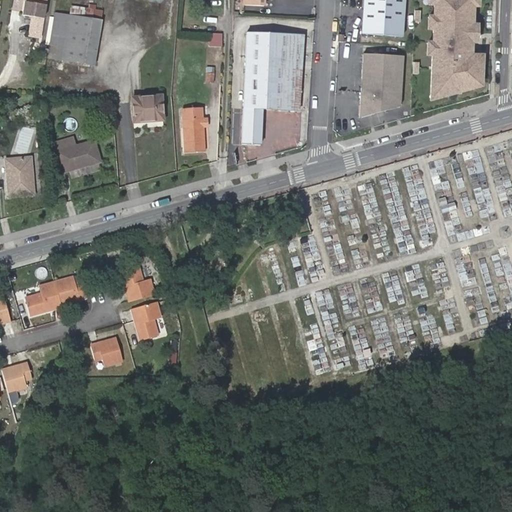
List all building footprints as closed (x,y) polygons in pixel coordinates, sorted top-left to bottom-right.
[(29,0),(28,0),(25,0),(23,15),(32,17),(29,36),(40,38),(46,0),(29,0)] [(403,34),(404,0),(364,0),(363,32),(403,34)] [(430,0),(427,93),(447,93),(468,88),(469,77),(476,78),(477,64),(472,63),(472,54),(467,54),(469,0),(430,0)] [(94,9),(75,6),(74,16),(93,19),(94,9)] [(103,11),(94,9),(93,19),(101,21),(103,11)] [(55,13),(50,42),(69,45),(74,16),(70,15),(55,13)] [(74,16),(69,45),(97,50),(101,21),(93,19),(74,16)] [(222,33),(210,33),(210,45),(222,46),(222,33)] [(264,108),(281,108),(285,35),(248,33),(243,142),(262,143),(264,108)] [(302,36),(285,35),(281,108),(299,109),(302,36)] [(50,42),(48,57),(66,60),(69,45),(50,42)] [(97,50),(69,45),(66,60),(94,65),(97,50)] [(45,64),(46,53),(37,52),(35,62),(45,64)] [(381,54),(363,53),(359,117),(378,111),(381,54)] [(403,56),(381,54),(378,111),(400,105),(403,56)] [(161,96),(133,98),(134,121),(162,119),(161,96)] [(183,110),(185,151),(204,150),(203,126),(207,126),(206,119),(202,120),(201,109),(183,110)] [(57,152),(74,147),(72,138),(55,143),(57,152)] [(100,161),(95,141),(74,147),(57,152),(62,172),(100,161)] [(10,195),(34,193),(31,158),(8,160),(10,195)] [(120,300),(145,293),(140,277),(134,279),(129,264),(111,269),(116,288),(121,286),(122,292),(118,294),(120,300)] [(53,304),(79,297),(78,293),(74,280),(65,283),(64,277),(47,282),(53,304)] [(53,304),(47,282),(30,286),(32,294),(18,298),(22,315),(42,310),(41,306),(46,305),(47,308),(54,306),(53,304)] [(152,317),(147,301),(122,309),(124,314),(129,313),(130,319),(125,320),(131,341),(149,335),(145,319),(152,317)] [(107,338),(80,345),(84,359),(92,357),(94,366),(114,360),(107,338)] [(0,388),(16,385),(15,380),(22,378),(18,363),(0,368),(0,388)]
